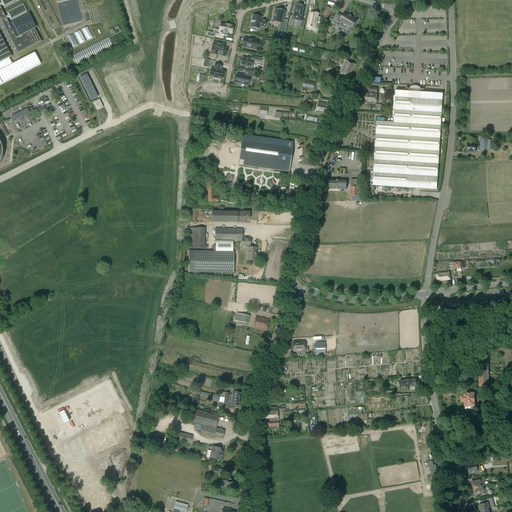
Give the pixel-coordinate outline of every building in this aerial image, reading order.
[(0,0),(0,19),(18,53),(41,41),(34,28),(18,36),(16,37),(9,25),(6,19),(5,17),(0,6),(0,0)] [(40,8),(51,30),(52,30),(53,29),(60,26),(47,0),(36,0),(39,6),(40,8)] [(5,17),(6,19),(9,17),(11,20),(27,12),(22,3),(6,12),(8,15),(5,17)] [(298,5),(298,6),(296,6),(295,11),(294,10),(293,15),(294,16),(293,20),(301,22),(302,15),(303,15),(304,10),(303,10),(304,8),(302,7),(302,6),(298,5)] [(275,10),(273,22),(281,23),(279,32),(285,33),(287,21),(283,20),(285,12),(275,10)] [(319,14),(312,13),(312,14),(310,13),(310,17),(309,17),(308,22),(309,22),(307,27),(315,29),(317,22),(319,23),(320,18),(318,17),(319,14)] [(337,13),(332,21),(339,25),(339,24),(342,26),(343,23),(347,26),(345,28),(349,31),(351,27),(353,24),(354,24),(357,20),(351,17),(352,16),(351,16),(351,17),(349,15),(344,13),(342,16),(337,13)] [(29,15),(12,24),(18,36),(34,28),(35,27),(29,15)] [(266,21),(263,20),(263,21),(261,20),(261,17),(253,15),(252,19),(251,23),(252,23),(251,27),(259,29),(259,26),(265,27),(266,21)] [(225,25),(220,24),(219,31),(221,31),(220,35),(227,36),(228,33),(231,34),(233,26),(232,26),(225,24),(225,25)] [(81,29),(87,40),(93,37),(87,26),(81,29)] [(74,33),(80,44),(85,41),(79,30),(74,33)] [(0,84),(40,64),(39,62),(35,53),(12,64),(11,62),(10,61),(9,58),(12,56),(0,33),(0,84)] [(108,37),(72,56),(77,65),(113,47),(108,37)] [(258,41),(244,38),(242,46),(245,46),(245,47),(256,50),(258,41)] [(212,49),(215,50),(214,54),(225,57),(226,50),(223,49),(224,45),(213,42),(212,49)] [(193,57),(192,60),(192,63),(196,64),(195,66),(201,67),(202,63),(199,62),(200,59),(193,57)] [(242,58),(240,66),(251,68),(252,68),(253,64),(252,64),(252,61),(255,62),(260,63),(260,59),(256,58),(251,57),(250,59),(242,58)] [(356,65),(346,61),(343,68),(341,74),(351,78),(356,65)] [(221,66),(215,65),(214,69),(211,69),(209,77),(214,78),(217,79),(217,78),(221,79),(223,71),(220,71),(221,66)] [(86,74),(80,77),(91,100),(98,97),(86,74)] [(237,74),(235,83),(248,86),(249,77),(244,76),(237,74)] [(201,89),(200,97),(201,97),(201,100),(211,98),(218,99),(219,92),(211,91),(211,89),(202,87),(202,90),(201,89)] [(369,91),(368,92),(364,92),(363,104),(376,104),(377,88),(369,87),(369,91)] [(377,122),(375,152),(372,186),(437,190),(443,94),(417,92),(396,91),(393,123),(377,122)] [(99,100),(94,102),(97,110),(103,107),(99,100)] [(330,104),(318,102),(316,113),(328,114),(330,104)] [(268,107),(260,106),(259,114),(267,114),(268,107)] [(13,121),(26,114),(30,123),(33,121),(27,108),(11,116),(13,121)] [(325,117),(322,125),(327,127),(331,119),(325,117)] [(0,123),(6,136),(8,135),(2,123),(0,123)] [(283,144),(283,140),(243,135),(239,165),(279,171),(280,163),(290,164),(291,150),(282,149),(283,144)] [(481,139),(480,146),(467,145),(467,147),(466,147),(466,150),(467,150),(467,151),(475,152),(476,148),(480,149),(486,150),(487,140),(481,139)] [(347,180),(330,179),(329,189),(346,189),(347,180)] [(361,180),(351,180),(351,196),(358,196),(358,190),(362,190),(362,187),(361,187),(361,180)] [(249,220),(249,212),(237,212),(237,222),(242,222),(242,220),(249,220)] [(189,228),(188,248),(205,248),(205,228),(189,228)] [(242,241),(242,239),(242,229),(215,229),(215,241),(241,241),(242,241)] [(242,241),(241,241),(241,245),(247,245),(247,260),(256,261),(256,248),(250,248),(250,239),(242,239),(242,241)] [(188,251),(188,272),(233,273),(234,252),(188,251)] [(449,271),(436,273),(437,283),(450,281),(449,271)] [(236,313),(235,318),(238,319),(238,321),(247,323),(249,316),(236,313)] [(269,320),(264,319),(264,320),(262,319),(262,318),(255,317),(253,328),(266,331),(269,320)] [(304,341),(293,342),(294,352),(305,351),(304,341)] [(325,343),(315,343),(315,355),(325,355),(325,343)] [(479,386),(488,386),(488,361),(486,361),(486,358),(480,358),(480,361),(478,361),(479,386)] [(415,380),(399,381),(400,388),(416,386),(415,380)] [(474,396),(474,393),(464,393),(464,397),(460,397),(460,403),(464,402),(464,407),(474,407),(474,399),(478,399),(478,396),(474,396)] [(224,398),(224,403),(227,403),(226,409),(231,409),(231,405),(239,406),(240,400),(232,399),(229,398),(224,398)] [(117,409),(51,443),(77,495),(80,493),(89,511),(98,511),(101,511),(99,508),(108,503),(95,479),(92,480),(77,451),(119,430),(115,422),(122,419),(117,409)] [(219,416),(195,409),(191,422),(202,425),(201,428),(202,428),(200,433),(215,437),(222,439),(224,430),(216,427),(219,416)] [(279,427),(278,421),(277,409),(263,410),(264,422),(267,422),(267,425),(269,427),(279,427)] [(192,436),(176,432),(174,439),(190,444),(192,436)] [(122,449),(129,446),(125,437),(114,441),(115,444),(113,445),(115,450),(117,449),(118,451),(122,449)] [(221,449),(212,447),(211,451),(207,450),(206,457),(221,460),(223,451),(220,451),(220,449),(221,449)] [(482,459),(483,465),(491,463),(489,457),(482,459)] [(436,475),(432,461),(428,462),(432,476),(436,475)] [(468,467),(469,470),(468,470),(468,472),(469,473),(470,473),(474,472),(474,473),(481,471),(479,463),(468,467)] [(475,480),(471,481),(473,489),(482,486),(485,485),(483,479),(475,481),(475,480)] [(482,486),(473,489),(475,496),(479,495),(479,494),(486,491),(485,488),(483,489),(482,486)] [(479,505),(479,506),(478,506),(479,510),(480,509),(481,511),(493,508),(490,501),(492,500),(492,498),(485,500),(486,503),(479,505)] [(175,502),(175,504),(174,509),(185,511),(187,506),(175,502)]
